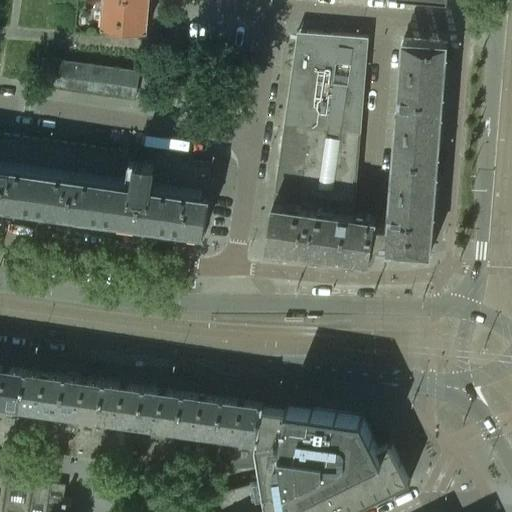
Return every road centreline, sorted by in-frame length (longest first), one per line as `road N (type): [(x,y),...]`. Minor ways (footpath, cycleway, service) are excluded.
road 1 (secondary): [(0,325),(458,386)]
road 2 (secondary): [(496,24),(470,311)]
road 3 (residential): [(252,139),(0,103)]
road 4 (secondary): [(236,303),(110,300),(0,283)]
road 5 (residential): [(233,269),(0,236)]
road 6 (secondary): [(470,311),(236,303)]
road 7 (residential): [(374,191),(387,16)]
road 8 (residential): [(252,139),(272,7)]
road 9 (residential): [(233,269),(252,139)]
road 10 (residential): [(120,489),(85,469),(0,458)]
road 11 (residential): [(242,476),(120,489)]
